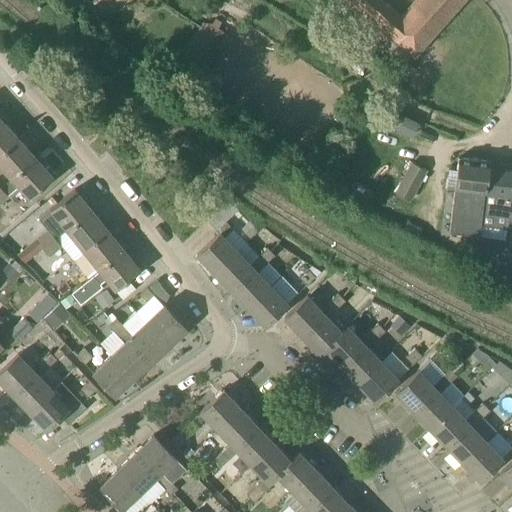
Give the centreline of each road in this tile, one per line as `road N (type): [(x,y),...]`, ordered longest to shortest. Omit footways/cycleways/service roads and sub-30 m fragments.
road 1 (residential): [(0,64),(200,285),(225,339)]
road 2 (residential): [(225,339),(248,345),(461,511)]
road 3 (residential): [(8,498),(225,339)]
